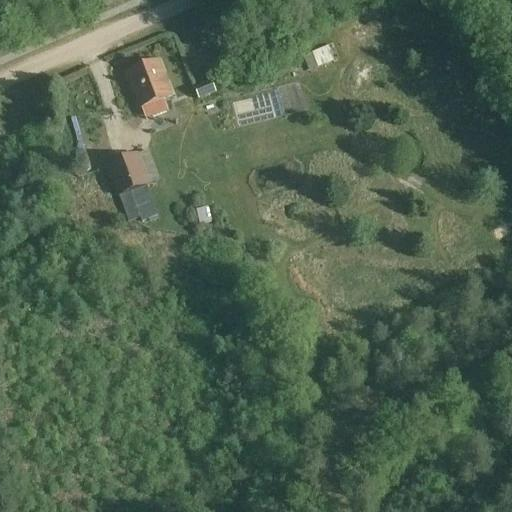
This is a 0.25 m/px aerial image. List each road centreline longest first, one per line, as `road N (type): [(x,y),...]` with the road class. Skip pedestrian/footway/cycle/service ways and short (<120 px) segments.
road 1 (track): [(511,354),(362,443),(327,476),(267,511)]
road 2 (track): [(0,80),(185,0)]
